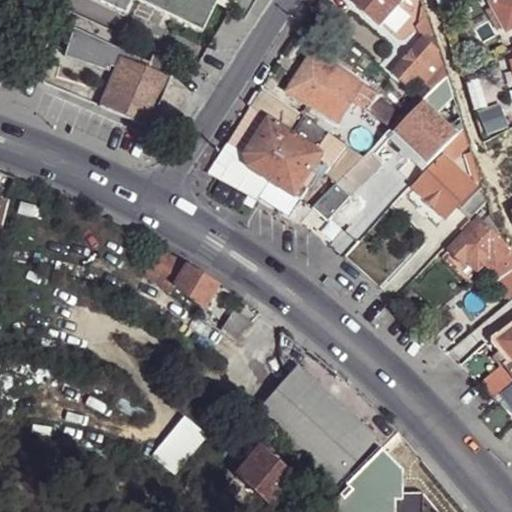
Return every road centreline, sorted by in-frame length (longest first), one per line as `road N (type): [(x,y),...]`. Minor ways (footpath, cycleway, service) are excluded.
road 1 (primary): [(152,204),(313,308),(510,511)]
road 2 (unknown): [(140,460),(168,448),(165,414),(99,340),(96,321),(120,323),(229,390),(242,390),(264,325),(293,294)]
road 3 (residential): [(152,204),(286,0)]
road 4 (primary): [(0,145),(152,204)]
